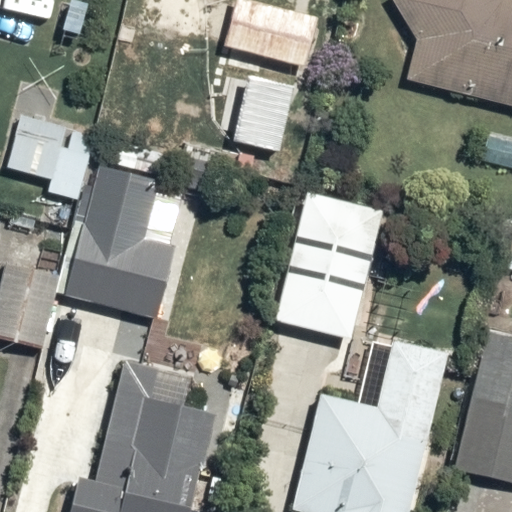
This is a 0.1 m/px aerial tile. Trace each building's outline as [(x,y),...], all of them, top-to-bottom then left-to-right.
[(315,20),(235,0),(233,0),(221,48),(303,69),(315,20)] [(511,0),(389,0),(414,42),(405,79),(511,105),(511,0)] [(96,130),(18,110),(4,166),(50,178),(46,191),(79,199),(96,130)] [(189,134),(183,172),(257,185),(264,147),(189,134)] [(80,224),(61,298),(154,321),(172,248),(165,247),(179,190),(98,170),(84,225),(80,224)] [(272,322),(349,341),(381,212),(304,194),(272,322)] [(511,217),(509,217),(501,268),(511,270),(511,217)] [(56,385),(63,351),(68,352),(77,308),(50,302),(59,259),(0,246),(0,337),(37,345),(30,379),(56,385)] [(511,337),(485,330),(451,471),(511,485),(511,337)] [(315,397),(289,510),(296,511),(407,511),(443,355),(390,343),(374,411),(315,397)] [(77,478),(68,511),(184,511),(195,466),(202,468),(214,415),(151,400),(157,371),(120,362),(92,482),(77,478)]
